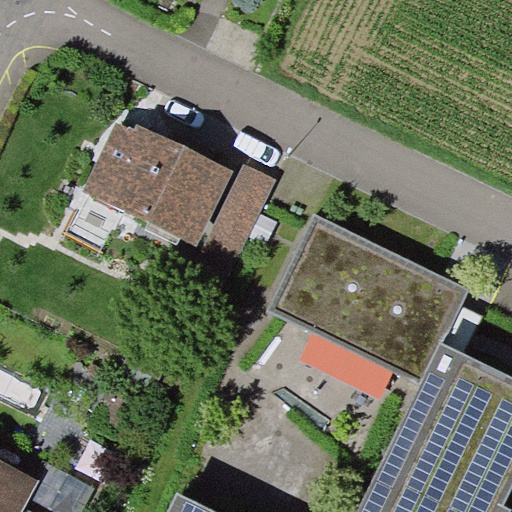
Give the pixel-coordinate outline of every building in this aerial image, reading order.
[(133,129),(117,121),(83,190),(149,222),(180,237),(197,245),(233,169),(136,123),(133,129)] [(276,179),(245,164),(195,266),(226,281),(276,179)] [(470,289),(314,215),(269,308),(422,381),(441,342),(443,344),(470,289)] [(177,244),(180,237),(149,222),(146,229),(177,244)] [(511,377),(443,344),(441,342),(422,381),(356,511),(218,511),(178,492),(168,511),(499,511),(503,506),(511,487),(511,377)] [(31,453),(21,471),(40,481),(29,500),(50,511),(81,511),(94,488),(31,453)] [(21,471),(0,459),(0,511),(22,511),(24,509),(29,500),(40,481),(21,471)]
